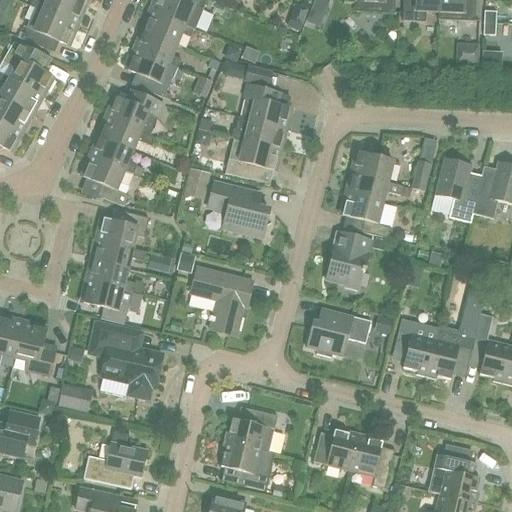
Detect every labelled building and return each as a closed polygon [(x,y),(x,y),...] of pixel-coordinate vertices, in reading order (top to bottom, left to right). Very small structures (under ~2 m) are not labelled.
[(9,0),(0,0),(0,6),(6,9),(9,0)] [(41,12),(41,13),(77,27),(86,7),(68,0),(46,0),(45,4),(35,0),(32,0),(29,7),(41,12)] [(179,0),(153,0),(149,11),(194,30),(206,0),(190,0),(189,4),(179,0)] [(316,0),(314,6),(327,11),(331,0),(316,0)] [(356,0),(356,13),(394,15),(394,0),(356,0)] [(439,14),(439,0),(403,0),(402,22),(425,23),(425,13),(438,14),(439,14)] [(439,0),(439,14),(438,14),(437,21),(474,23),(475,0),(439,0)] [(200,26),(211,30),(217,12),(207,8),(200,26)] [(149,11),(141,30),(177,45),(181,34),(190,38),(193,30),(194,31),(194,30),(149,11)] [(496,13),(484,12),(483,24),(495,25),(496,13)] [(77,27),(41,13),(37,24),(29,20),(21,40),(42,49),(47,38),(69,47),(77,27)] [(288,29),(300,34),(302,28),(290,22),(288,29)] [(483,24),(483,36),(495,37),(495,25),(483,24)] [(177,45),(141,30),(133,50),(177,68),(181,59),(172,56),(177,45)] [(9,78),(43,97),(54,79),(24,63),(30,52),(22,48),(14,44),(3,63),(15,69),(9,78)] [(456,64),(470,64),(471,46),(457,46),(456,64)] [(229,47),(227,53),(229,60),(236,62),(241,52),(229,47)] [(248,48),(243,60),(256,65),(261,54),(248,48)] [(177,68),(133,50),(125,70),(156,83),(152,94),(163,99),(168,87),(171,80),(172,81),(177,68)] [(244,84),(266,89),(270,74),(247,69),(244,84)] [(43,97),(9,78),(9,79),(0,74),(0,84),(4,87),(0,95),(0,97),(33,116),(43,97)] [(244,100),(240,119),(287,131),(292,111),(268,105),(271,92),(262,90),(261,91),(245,87),(242,99),(244,100)] [(113,97),(105,117),(149,136),(162,105),(140,96),(135,107),(113,97)] [(0,122),(22,135),(33,116),(0,97),(0,122)] [(155,138),(149,136),(105,117),(97,137),(133,152),(137,141),(151,147),(155,138)] [(231,140),(233,140),(282,152),(287,131),(240,119),(238,119),(235,131),(233,131),(231,140)] [(198,131),(211,134),(214,124),(202,121),(198,131)] [(12,154),(22,135),(0,122),(0,147),(12,154)] [(97,137),(89,156),(124,171),(138,177),(141,169),(136,167),(137,166),(128,163),(133,152),(97,137)] [(282,152),(233,140),(229,155),(230,155),(225,175),(250,182),(253,168),(276,173),(282,152)] [(350,174),(388,184),(393,162),(355,153),(350,174)] [(124,171),(89,156),(80,176),(102,185),(98,197),(119,205),(124,207),(129,196),(125,195),(128,188),(119,184),(124,171)] [(470,225),(472,215),(484,168),(483,168),(481,177),(469,174),(471,167),(445,160),(435,197),(453,201),(448,219),(470,225)] [(412,190),(423,193),(429,167),(419,164),(412,189),(412,190)] [(472,215),(493,221),(497,203),(511,206),(511,167),(498,164),(496,171),(484,168),(472,215)] [(189,170),(183,196),(203,201),(210,175),(189,170)] [(350,174),(345,194),(382,204),(385,193),(400,196),(402,187),(388,184),(350,174)] [(267,219),(269,210),(258,208),(260,195),(214,183),(208,208),(227,213),(223,229),(262,239),(264,229),(270,225),(267,219)] [(402,187),(400,196),(409,199),(412,190),(412,189),(402,187)] [(377,225),(382,204),(345,194),(339,216),(363,221),(360,233),(387,240),(390,228),(377,225)] [(100,220),(95,240),(133,250),(136,237),(144,239),(148,219),(136,216),(133,228),(100,220)] [(364,275),(369,254),(363,253),(366,241),(335,233),(332,247),(334,248),(325,281),(345,286),(344,290),(357,293),(361,274),(364,275)] [(373,250),(383,252),(386,242),(375,239),(373,250)] [(95,240),(90,261),(128,270),(130,259),(143,263),(145,253),(133,250),(95,240)] [(193,246),(184,243),(182,252),(191,254),(193,246)] [(180,256),(177,270),(191,273),(194,258),(180,256)] [(460,260),(449,257),(447,267),(457,269),(460,260)] [(164,259),(161,273),(169,275),(173,261),(164,259)] [(128,270),(90,261),(85,282),(132,293),(134,284),(125,282),(128,270)] [(495,263),(493,272),(506,275),(509,266),(495,263)] [(249,297),(252,282),(197,269),(190,295),(217,302),(213,318),(209,317),(208,321),(212,322),(209,331),(223,334),(224,331),(236,334),(246,296),(249,297)] [(410,273),(407,287),(419,290),(423,277),(410,273)] [(141,295),(144,283),(137,281),(134,293),(141,295)] [(124,326),(132,293),(85,282),(80,303),(103,309),(100,321),(124,326)] [(365,345),(371,323),(320,311),(317,324),(312,323),(306,349),(316,352),(315,356),(331,360),(332,356),(342,359),(347,341),(365,345)] [(15,360),(24,322),(1,316),(0,320),(0,363),(2,357),(15,360)] [(377,333),(388,336),(392,321),(381,318),(377,333)] [(415,377),(425,379),(435,342),(438,330),(401,320),(392,358),(404,361),(402,370),(416,374),(415,377)] [(47,328),(24,322),(15,360),(28,363),(25,372),(49,378),(55,354),(41,351),(47,328)] [(95,323),(88,357),(105,361),(98,390),(149,401),(151,390),(154,390),(162,355),(140,350),(143,334),(133,332),(95,323)] [(471,351),(474,339),(438,330),(435,342),(425,379),(435,382),(436,379),(450,382),(452,373),(465,376),(468,365),(471,351)] [(511,348),(474,339),(471,351),(468,365),(481,368),(479,377),(492,381),(492,383),(502,386),(511,348)] [(511,344),(511,348),(502,386),(511,388),(511,387),(511,344)] [(81,363),(84,350),(72,347),(69,360),(81,363)] [(92,392),(62,385),(57,408),(87,414),(92,392)] [(232,407),(251,401),(247,387),(228,394),(232,407)] [(47,401),(56,403),(59,391),(50,389),(47,401)] [(223,443),(268,454),(273,431),(277,418),(244,410),(240,423),(231,421),(228,435),(225,434),(223,443)] [(36,434),(39,419),(10,412),(7,426),(0,424),(0,454),(21,460),(28,432),(36,434)] [(349,472),(359,435),(349,432),(348,435),(334,432),(332,441),(319,438),(313,463),(349,472)] [(369,437),(359,435),(349,472),(374,478),(371,487),(384,490),(393,456),(380,453),(382,443),(368,440),(369,437)] [(223,443),(222,445),(222,446),(220,454),(223,455),(220,469),(229,471),(226,484),(257,492),(257,491),(263,492),(267,478),(272,455),(268,454),(223,443)] [(141,478),(147,452),(110,444),(106,462),(88,458),(83,480),(131,490),(134,477),(141,478)] [(439,496),(477,504),(479,494),(476,494),(479,480),(470,477),(473,465),(440,457),(437,470),(445,472),(439,496)] [(0,511),(3,511),(14,511),(22,483),(0,477),(0,511)] [(34,493),(45,496),(47,484),(37,482),(34,493)] [(395,486),(393,496),(399,498),(404,495),(406,488),(395,486)] [(284,489),(275,487),(273,495),(282,497),(284,489)] [(130,511),(107,507),(109,496),(80,490),(75,511),(80,511),(130,511)] [(474,511),(477,504),(439,496),(435,511),(474,511)] [(242,511),(244,506),(212,498),(209,511),(242,511)]
